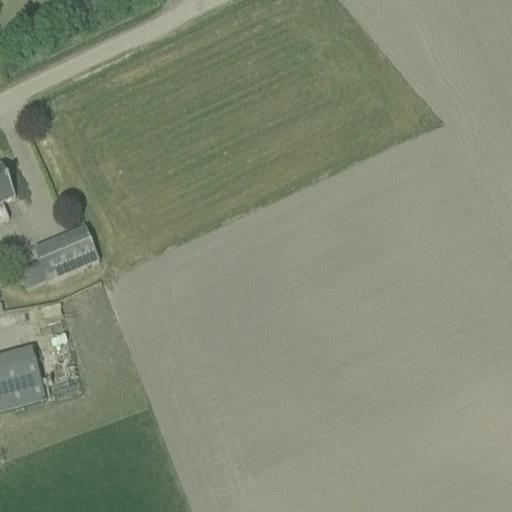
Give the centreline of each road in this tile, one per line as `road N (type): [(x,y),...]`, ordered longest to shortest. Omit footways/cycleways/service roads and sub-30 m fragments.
road 1 (unclassified): [(213,0),(0,102)]
road 2 (unknown): [(0,108),(35,202),(24,223),(0,237)]
